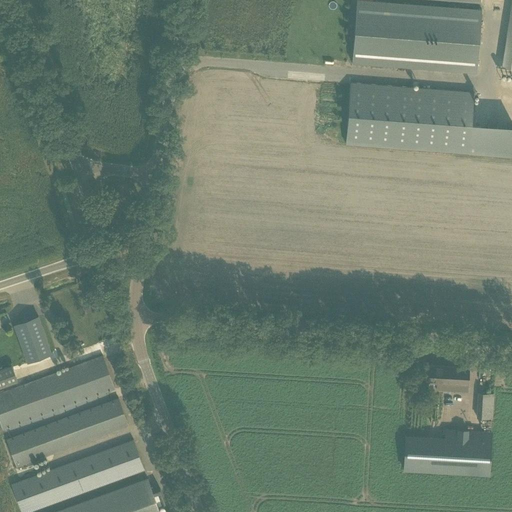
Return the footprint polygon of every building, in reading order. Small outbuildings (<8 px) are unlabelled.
[(356,0),(351,63),(354,63),(476,73),(481,8),(378,0),(356,0)] [(350,84),(345,144),(469,153),(471,123),(473,92),(350,83),(350,84)] [(38,316),(14,325),(28,362),(52,354),(38,316)] [(0,393),(0,422),(3,430),(115,388),(103,356),(0,393)] [(0,368),(0,387),(17,382),(11,365),(0,368)] [(449,391),(467,393),(468,378),(469,368),(426,365),(426,375),(425,382),(436,383),(436,390),(449,391)] [(493,393),(492,393),(478,392),(478,400),(492,401),(493,401),(493,393)] [(6,439),(16,467),(128,425),(118,398),(6,439)] [(406,436),(404,470),(489,474),(491,440),(479,440),(479,432),(446,430),(445,438),(406,436)] [(11,484),(21,511),(26,511),(144,469),(134,440),(11,484)] [(54,511),(159,511),(158,505),(165,503),(160,488),(152,491),(148,478),(54,511)]
